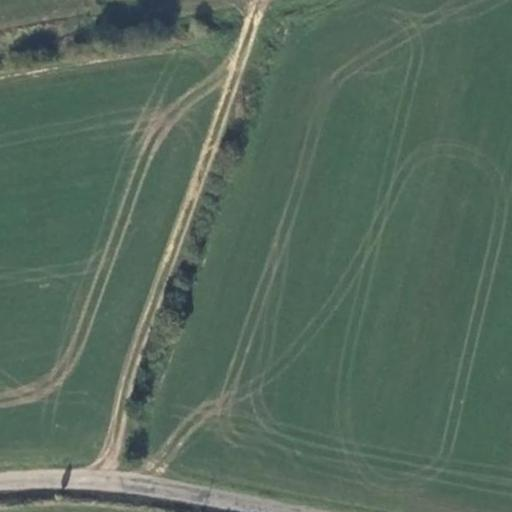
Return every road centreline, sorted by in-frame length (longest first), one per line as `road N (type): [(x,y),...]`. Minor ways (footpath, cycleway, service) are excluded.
road 1 (track): [(112,483),(122,405),(235,86),(256,0)]
road 2 (unclassified): [(0,484),(112,483),(277,511)]
